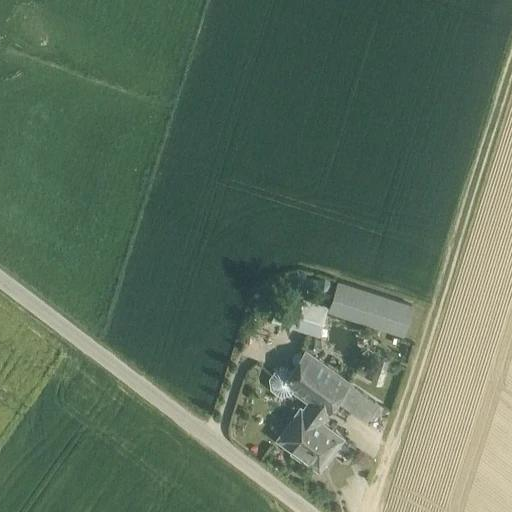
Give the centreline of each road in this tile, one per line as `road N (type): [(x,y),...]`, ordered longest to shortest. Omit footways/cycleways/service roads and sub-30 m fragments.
road 1 (track): [(511,52),(363,511)]
road 2 (unclassified): [(0,281),(305,511)]
